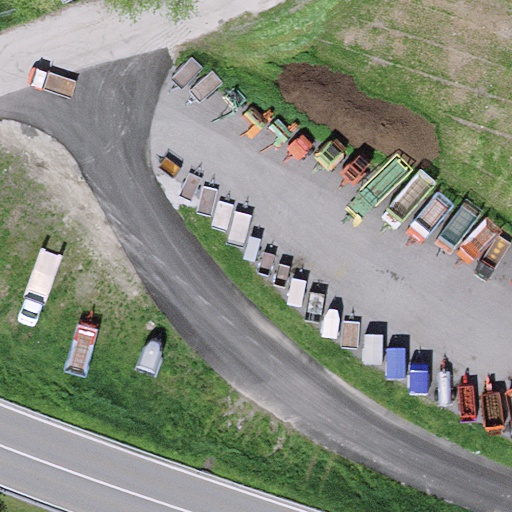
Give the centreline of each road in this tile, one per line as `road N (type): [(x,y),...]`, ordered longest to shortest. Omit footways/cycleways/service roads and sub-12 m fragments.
road 1 (unclassified): [(511,495),(369,437),(242,349),(153,244),(119,171),(80,36)]
road 2 (primary): [(187,511),(0,443)]
